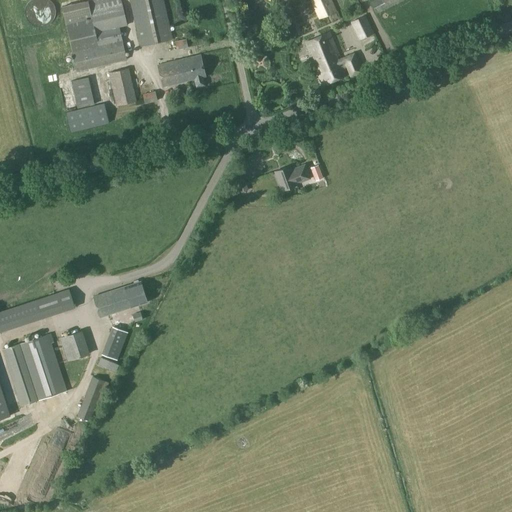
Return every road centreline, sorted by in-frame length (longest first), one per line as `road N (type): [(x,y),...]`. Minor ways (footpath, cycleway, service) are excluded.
road 1 (unclassified): [(0,190),(274,121),(511,26)]
road 2 (track): [(252,127),(221,0)]
